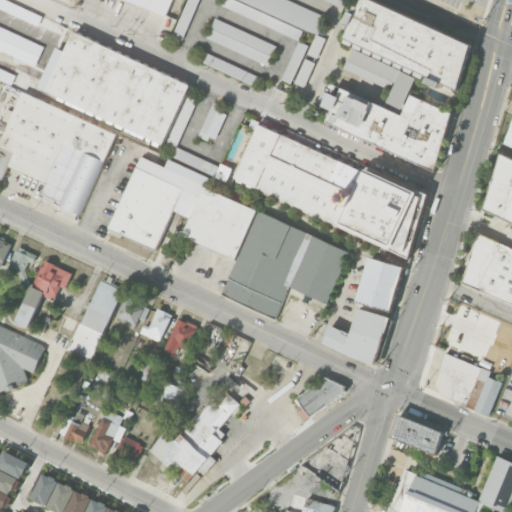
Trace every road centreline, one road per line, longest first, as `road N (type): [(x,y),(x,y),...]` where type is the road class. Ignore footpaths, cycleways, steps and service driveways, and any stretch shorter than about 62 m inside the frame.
road 1 (residential): [(456,191),(39,0)]
road 2 (tertiary): [(389,388),(0,207)]
road 3 (secondary): [(478,116),(389,388)]
road 4 (secondary): [(212,511),(389,388)]
road 5 (residential): [(168,511),(0,426)]
road 6 (tertiary): [(389,388),(511,439)]
road 7 (secondary): [(389,388),(353,511)]
